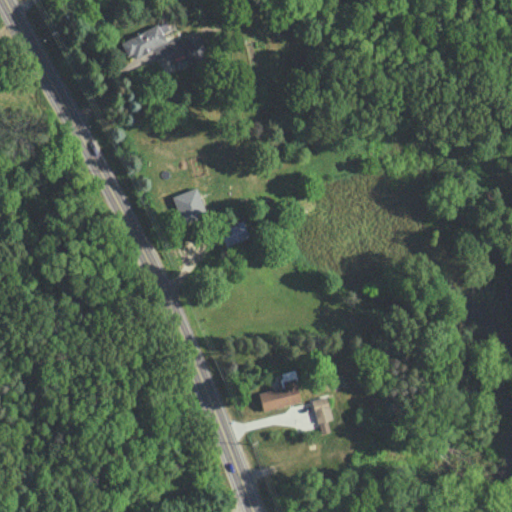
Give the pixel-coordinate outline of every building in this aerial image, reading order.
[(166,41),(158,23),(119,41),(128,59),(166,41)] [(182,38),(189,65),(207,60),(200,33),(182,38)] [(171,195),(181,223),(206,214),(196,186),(171,195)] [(219,229),(226,245),(248,236),(242,220),(219,229)] [(299,402),(295,378),(280,380),(282,387),(257,391),(260,410),(299,402)] [(329,431),(326,421),(332,420),(327,399),(312,402),(318,433),(329,431)]
